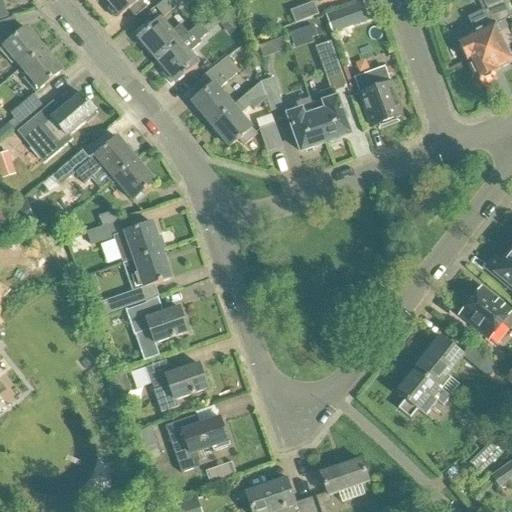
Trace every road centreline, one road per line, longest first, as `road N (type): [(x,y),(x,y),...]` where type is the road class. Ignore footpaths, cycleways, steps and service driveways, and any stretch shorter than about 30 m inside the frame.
road 1 (residential): [(511,166),(334,398),(310,404),(274,393),(217,228)]
road 2 (residential): [(217,228),(183,158),(55,0)]
road 3 (residential): [(447,147),(217,228)]
road 4 (residential): [(447,147),(398,0)]
